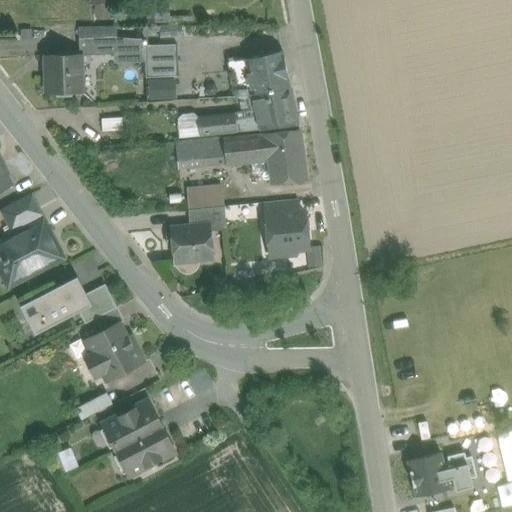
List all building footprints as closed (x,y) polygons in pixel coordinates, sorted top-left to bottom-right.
[(107,0),(90,0),(91,6),(94,6),(94,17),(110,16),(109,6),(108,6),(107,0)] [(169,5),(137,5),(138,21),(169,21),(169,5)] [(117,38),(79,38),(79,55),(81,55),(117,54),(117,38)] [(147,39),(117,38),(117,54),(117,60),(146,60),(146,46),(148,45),(147,39)] [(148,45),(146,46),(146,60),(146,78),(178,77),(177,45),(148,45)] [(282,50),(246,59),(253,96),(290,87),(282,50)] [(79,55),(46,55),(47,93),(82,92),(81,55),(79,55)] [(246,59),(228,63),(236,98),(253,96),(246,59)] [(175,80),(148,80),(148,100),(175,100),(175,80)] [(256,110),(198,117),(193,111),(183,112),(180,120),(182,137),(298,125),(290,87),(253,96),(256,110)] [(121,118),(107,119),(110,141),(123,139),(121,118)] [(300,130),(266,134),(270,161),(273,184),(306,181),(300,130)] [(266,134),(224,139),(226,163),(227,166),(270,161),(266,134)] [(224,139),(200,141),(202,159),(203,165),(226,163),(224,139)] [(200,141),(176,144),(178,162),(202,159),(200,141)] [(2,163),(0,164),(0,191),(12,185),(6,174),(7,173),(2,163)] [(259,191),(235,194),(236,205),(260,203),(259,191)] [(32,193),(0,209),(0,210),(8,225),(11,224),(10,223),(40,207),(32,193)] [(297,199),(266,202),(267,215),(298,212),(297,199)] [(40,207),(10,223),(11,224),(17,235),(43,222),(43,223),(47,221),(40,207)] [(224,207),(189,210),(190,226),(210,224),(210,231),(226,230),(224,207)] [(298,212),(267,215),(270,248),(281,247),(281,251),(284,255),(295,254),(297,250),(308,249),(304,212),(298,212)] [(17,235),(0,243),(0,263),(4,262),(5,263),(8,261),(18,280),(61,258),(43,223),(43,222),(17,235)] [(190,226),(172,228),(175,262),(213,259),(210,231),(210,224),(190,226)] [(77,276),(20,306),(35,334),(79,312),(92,305),(86,294),(77,276)] [(117,307),(105,284),(86,294),(92,305),(79,312),(85,323),(95,318),(117,307)] [(117,307),(95,318),(102,331),(120,321),(121,323),(124,321),(117,307)] [(102,331),(84,340),(91,354),(84,358),(94,378),(102,374),(106,382),(145,362),(136,344),(133,346),(121,323),(120,321),(102,331)] [(106,393),(75,409),(81,421),(112,405),(106,393)] [(147,401),(103,424),(130,475),(173,452),(168,442),(170,440),(154,411),(152,412),(147,401)] [(464,448),(440,454),(446,477),(469,471),(464,448)] [(440,454),(409,461),(417,495),(448,487),(446,477),(440,454)] [(469,471),(446,477),(448,487),(472,481),(469,471)] [(511,481),(511,479),(498,482),(503,503),(511,500),(511,481)]
